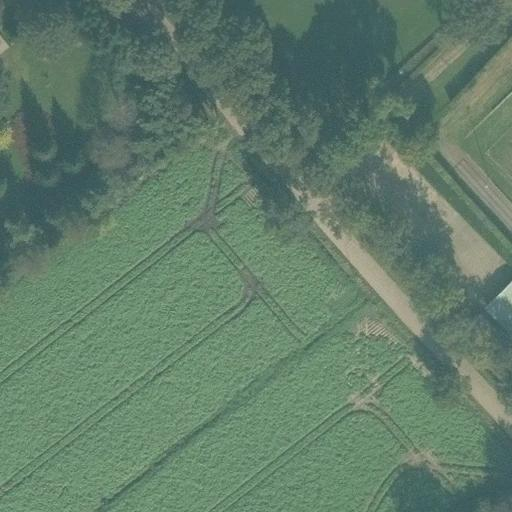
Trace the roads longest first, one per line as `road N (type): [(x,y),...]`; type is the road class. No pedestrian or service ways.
road 1 (unclassified): [(511,417),(132,0)]
road 2 (track): [(305,193),(510,0)]
